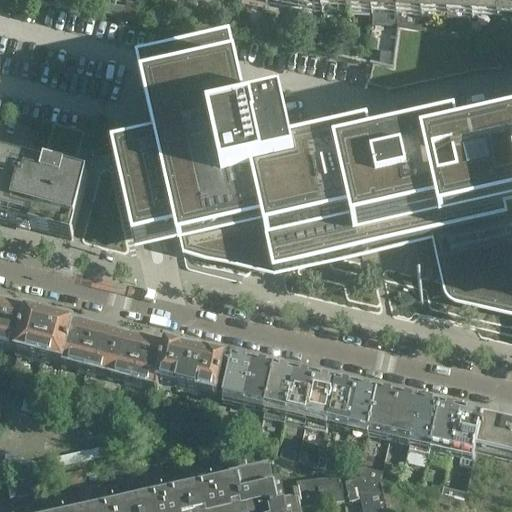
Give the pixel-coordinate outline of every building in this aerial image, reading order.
[(316,12),(318,0),(293,0),(292,8),(316,12)] [(348,13),(348,0),(318,0),(316,12),(315,17),(340,19),(341,12),(348,13)] [(373,14),(373,0),(348,0),(348,13),(373,14)] [(398,15),(398,0),(373,0),(373,14),(398,15)] [(423,16),(423,0),(398,0),(398,15),(423,16)] [(448,17),(448,0),(423,0),(423,16),(448,17)] [(473,19),(473,0),(448,0),(448,17),(473,19)] [(511,0),(473,0),(473,19),(483,19),(482,34),(482,41),(511,45),(511,0)] [(224,215),(223,214),(180,241),(179,242),(178,242),(158,153),(179,148),(225,137),(231,136),(242,133),(248,132),(250,132),(237,77),(230,46),(155,64),(143,66),(162,151),(116,161),(137,252),(263,224),(276,280),(507,228),(505,217),(511,215),(511,205),(499,209),(500,211),(476,216),(476,217),(476,218),(475,218),(469,220),(468,220),(468,219),(467,219),(467,218),(420,229),(420,230),(419,231),(412,232),(411,232),(411,231),(364,242),(363,243),(362,244),(356,245),(355,245),(355,244),(308,254),(308,255),(308,256),(307,256),(306,256),(300,258),(299,257),(298,257),(298,256),(282,260),(269,204),(230,213),(231,213),(231,214),(230,215),(230,216),(229,216),(229,217),(228,217),(227,217),(226,217),(225,216),(224,216),(224,215)] [(391,68),(392,56),(380,55),(379,67),(391,68)] [(158,153),(178,242),(223,214),(224,215),(224,216),(225,216),(226,217),(227,217),(228,217),(229,217),(229,216),(230,216),(230,215),(231,214),(231,213),(230,213),(269,204),(282,260),(298,256),(298,257),(299,257),(300,258),(306,256),(307,256),(308,256),(308,255),(308,254),(355,244),(355,245),(356,245),(362,244),(363,243),(364,242),(411,231),(411,232),(412,232),(419,231),(420,230),(420,229),(467,218),(467,219),(468,219),(468,220),(469,220),(475,218),(476,218),(476,217),(476,216),(500,211),(499,209),(511,205),(511,149),(301,196),(294,165),(285,124),(255,131),(250,132),(248,132),(242,133),(231,136),(225,137),(179,148),(158,153)] [(55,126),(48,153),(78,160),(85,134),(55,126)] [(371,147),(294,165),(301,196),(511,149),(511,130),(374,162),(371,147)] [(65,229),(78,180),(46,172),(0,159),(0,222),(50,236),(53,227),(54,227),(54,228),(57,227),(65,229)] [(54,227),(53,227),(50,236),(50,237),(72,243),(88,183),(78,180),(65,229),(57,227),(54,228),(54,227)] [(180,242),(183,258),(276,280),(263,224),(180,242)] [(18,354),(27,317),(4,311),(0,327),(0,353),(3,354),(4,350),(18,354)] [(40,364),(51,323),(27,317),(18,354),(32,357),(31,362),(40,364)] [(64,366),(74,329),(51,323),(40,364),(49,366),(50,362),(64,366)] [(86,376),(97,335),(74,329),(64,366),(79,369),(77,374),(86,376)] [(110,378),(120,341),(97,335),(86,376),(95,378),(96,374),(110,378)] [(132,388),(143,347),(120,341),(110,378),(125,381),(124,386),(132,388)] [(158,387),(166,353),(143,347),(132,388),(141,390),(142,386),(157,390),(158,387)] [(187,397),(196,358),(179,354),(180,351),(170,349),(169,351),(167,351),(166,353),(158,387),(178,392),(178,395),(187,397)] [(216,401),(225,365),(223,364),(224,362),(214,359),(213,362),(196,358),(187,397),(196,400),(196,396),(216,401)] [(244,408),(254,368),(233,364),(232,367),(223,403),(244,408)] [(216,402),(223,403),(232,367),(228,366),(225,365),(216,401),(216,402)] [(265,413),(274,373),(254,368),(244,408),(265,413)] [(286,418),(295,378),(274,373),(265,413),(263,421),(284,426),(286,418)] [(307,423),(316,383),(295,378),(286,418),(284,426),(284,427),(305,432),(305,429),(307,423)] [(32,395),(35,381),(28,379),(24,393),(32,395)] [(40,397),(43,383),(35,381),(32,395),(40,397)] [(328,427),(337,388),(316,383),(307,423),(305,429),(326,434),(328,427)] [(349,432),(358,393),(337,388),(328,427),(349,432)] [(78,407),(82,393),(74,391),(70,405),(78,407)] [(86,409),(89,395),(82,393),(78,407),(86,409)] [(370,437),(379,397),(358,393),(349,432),(370,437)] [(391,442),(400,402),(379,397),(370,437),(391,442)] [(411,447),(421,407),(400,402),(391,442),(411,447)] [(124,419),(128,405),(120,403),(117,417),(124,419)] [(132,421),(136,407),(128,405),(124,419),(132,421)] [(432,452),(441,412),(421,407),(411,447),(432,452)] [(453,455),(462,417),(441,412),(432,452),(430,461),(451,466),(453,455)] [(178,433),(181,419),(174,417),(170,431),(178,433)] [(475,455),(483,422),(462,417),(453,455),(461,457),(459,467),(472,470),(474,460),(475,455)] [(186,435),(189,421),(181,419),(178,433),(186,435)] [(511,511),(511,428),(483,422),(475,455),(474,460),(472,470),(466,497),(464,506),(443,501),(430,498),(422,495),(401,490),(380,484),(382,494),(386,511),(511,511)] [(233,456),(231,446),(218,443),(222,458),(233,456)] [(192,462),(190,449),(180,452),(183,464),(192,462)] [(183,464),(180,452),(170,454),(173,466),(183,464)] [(282,452),(280,459),(296,463),(297,456),(282,452)] [(301,456),(298,464),(306,465),(308,457),(301,456)] [(321,461),(319,469),(325,470),(327,463),(321,461)] [(134,474),(131,462),(121,464),(124,477),(134,474)] [(124,477),(121,464),(111,467),(114,479),(124,477)] [(342,475),(339,474),(319,469),(318,469),(308,466),(309,484),(343,481),(342,475)] [(380,484),(383,474),(363,469),(361,479),(362,480),(380,484)] [(85,485),(82,473),(73,475),(75,487),(85,485)] [(75,487),(73,475),(63,477),(65,490),(75,487)] [(287,511),(285,501),(280,478),(240,487),(245,511),(287,511)] [(386,511),(382,494),(380,484),(362,480),(369,511),(386,511)] [(344,507),(343,481),(309,484),(297,484),(299,499),(299,510),(344,507)] [(44,494),(41,482),(32,484),(34,496),(44,494)] [(34,496),(32,484),(22,486),(24,499),(34,496)] [(245,511),(240,487),(215,492),(219,511),(245,511)] [(430,498),(443,501),(445,492),(433,489),(430,498)] [(219,511),(215,492),(190,498),(193,511),(219,511)] [(443,501),(464,506),(466,497),(445,492),(443,501)] [(193,511),(190,498),(165,503),(167,511),(193,511)] [(167,511),(165,503),(132,511),(131,511),(167,511)]
